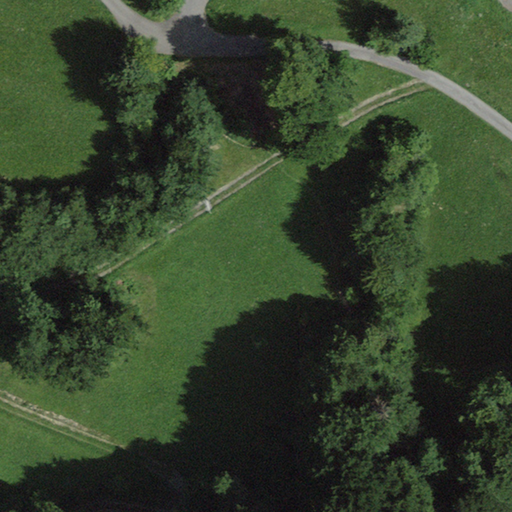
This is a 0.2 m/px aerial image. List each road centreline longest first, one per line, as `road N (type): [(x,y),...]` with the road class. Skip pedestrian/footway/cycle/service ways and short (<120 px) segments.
road 1 (track): [(431,78),(281,158),(104,271),(0,282)]
road 2 (track): [(511,133),(431,78),(355,50),(209,44)]
road 3 (track): [(0,403),(174,477),(184,491),(180,511)]
